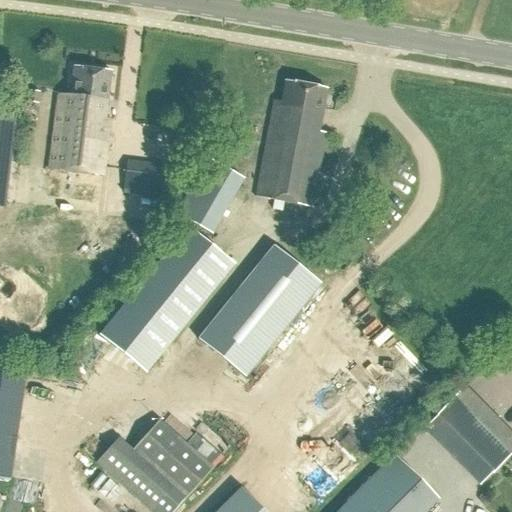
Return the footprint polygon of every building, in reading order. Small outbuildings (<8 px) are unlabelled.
[(103,121),(109,73),(73,69),(70,97),(59,96),(50,171),(102,178),(109,122),(103,121)] [(254,198),(272,201),(282,203),(311,209),(316,181),(312,180),(314,171),(318,172),(325,133),(318,132),(326,89),(283,81),(279,102),(272,101),(254,198)] [(28,91),(27,103),(37,104),(38,93),(38,92),(28,91)] [(0,208),(4,209),(15,118),(0,116),(0,208)] [(211,234),(242,180),(205,159),(174,213),(211,234)] [(126,162),(122,193),(162,198),(166,167),(126,162)] [(146,374),(234,265),(186,227),(98,336),(146,374)] [(319,284),(271,245),(196,338),(244,377),(319,284)] [(271,350),(279,364),(295,355),(286,341),(271,350)] [(292,364),(281,380),(298,392),(309,376),(292,364)] [(0,381),(0,447),(9,383),(0,381)] [(495,474),(511,457),(511,431),(469,387),(438,417),(495,474)] [(172,511),(184,499),(211,469),(184,445),(171,433),(157,421),(132,450),(125,458),(110,446),(95,462),(151,511),(172,511)] [(76,452),(69,465),(80,471),(87,457),(76,452)] [(393,456),(337,511),(424,511),(437,500),(393,456)] [(301,477),(311,497),(328,488),(318,468),(301,477)] [(262,511),(240,489),(216,511),(262,511)]
